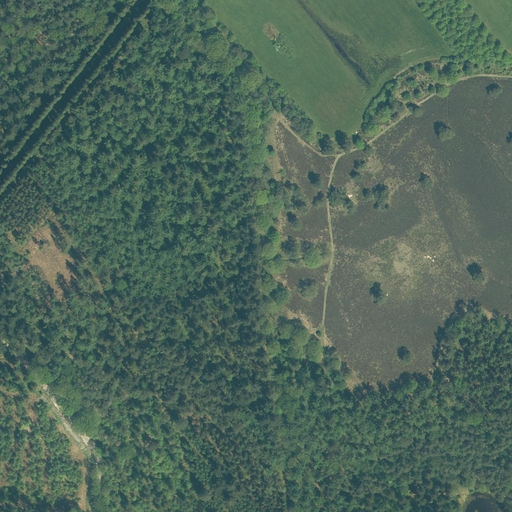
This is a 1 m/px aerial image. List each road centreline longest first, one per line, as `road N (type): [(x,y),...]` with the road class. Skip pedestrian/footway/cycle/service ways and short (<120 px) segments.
road 1 (track): [(511,76),(457,79),(335,159),(326,193),(332,247),(321,353),(339,421)]
road 2 (track): [(264,334),(243,104),(155,0)]
road 3 (track): [(339,421),(420,401),(450,326),(468,308),(511,320)]
road 4 (track): [(149,0),(0,178)]
road 5 (track): [(0,337),(93,448),(97,511)]
road 6 (track): [(264,334),(286,511)]
